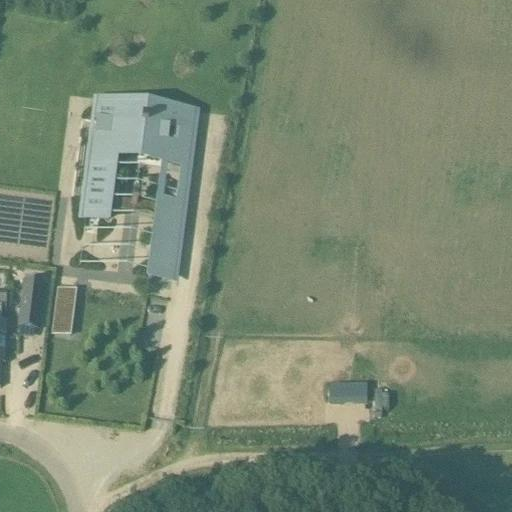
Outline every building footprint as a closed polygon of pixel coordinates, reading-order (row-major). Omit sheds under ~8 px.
[(84,217),(114,221),(123,152),(163,157),(162,163),(187,166),(193,118),(170,115),(168,130),(120,124),(122,109),(98,106),(94,142),(105,143),(102,168),(91,167),(84,217)] [(43,283),(24,281),(18,328),(37,331),(43,283)] [(55,305),(74,307),(76,290),(57,288),(55,305)] [(72,321),(53,319),(51,335),(70,338),(72,321)] [(329,401),(366,400),(366,387),(328,387),(329,401)]
